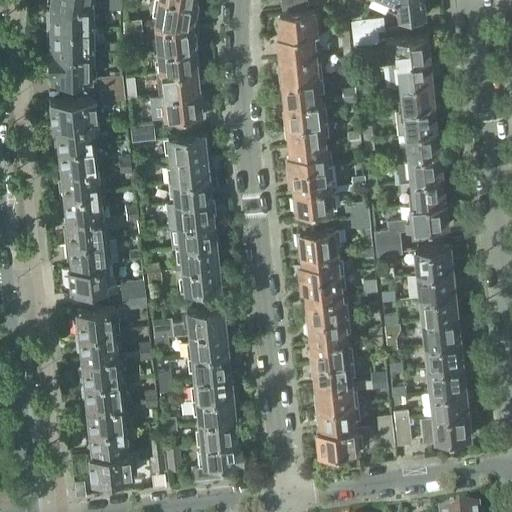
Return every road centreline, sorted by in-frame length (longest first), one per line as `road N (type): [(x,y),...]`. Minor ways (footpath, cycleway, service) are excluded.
road 1 (residential): [(236,0),(286,494)]
road 2 (residential): [(511,352),(480,0)]
road 3 (secondary): [(33,511),(5,276)]
road 4 (residential): [(286,494),(511,465)]
road 5 (residential): [(140,511),(286,494)]
